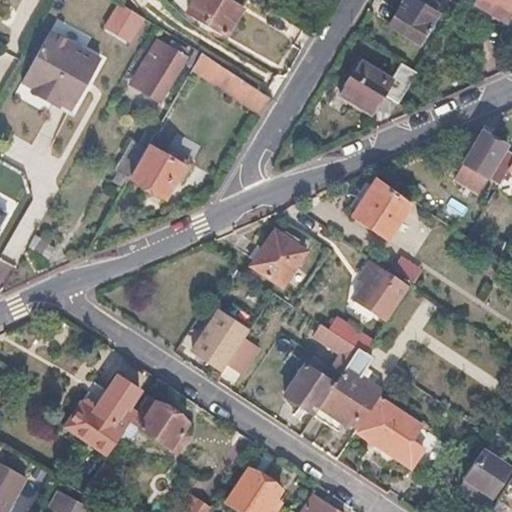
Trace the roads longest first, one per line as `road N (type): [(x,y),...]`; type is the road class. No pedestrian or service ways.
road 1 (residential): [(60,284),(68,299),(381,511)]
road 2 (tertiary): [(260,194),(356,162),(511,93)]
road 3 (residential): [(349,0),(252,156),(260,194)]
road 4 (tertiary): [(60,284),(186,234),(260,194)]
